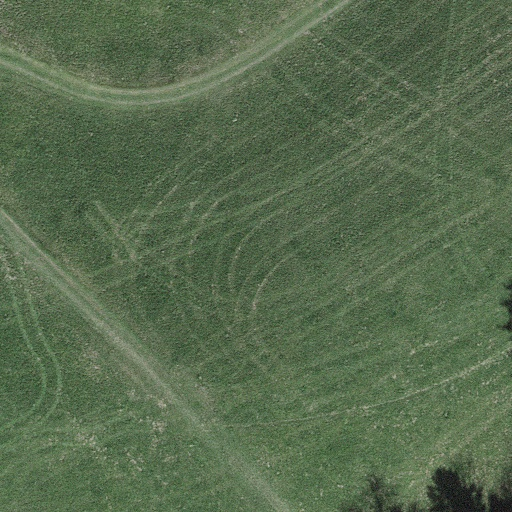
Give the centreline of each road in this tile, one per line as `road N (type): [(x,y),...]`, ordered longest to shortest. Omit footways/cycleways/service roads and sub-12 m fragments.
road 1 (track): [(0,213),(296,511)]
road 2 (track): [(357,0),(286,55),(186,86),(81,104),(0,75)]
